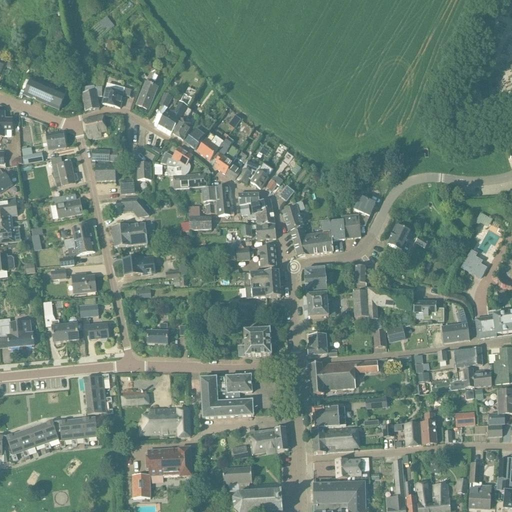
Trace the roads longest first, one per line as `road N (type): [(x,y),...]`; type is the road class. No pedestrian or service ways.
road 1 (residential): [(291,266),(272,199),(230,184),(132,117),(103,113),(82,117),(77,127)]
road 2 (residential): [(128,366),(77,127)]
road 3 (residential): [(511,447),(300,459)]
road 4 (tertiary): [(359,252),(390,200),(415,178),(511,176)]
road 5 (residential): [(297,363),(474,345)]
road 6 (tertiary): [(297,363),(128,366)]
road 7 (residential): [(474,345),(462,305),(374,274),(359,252)]
road 8 (tertiary): [(0,376),(128,366)]
